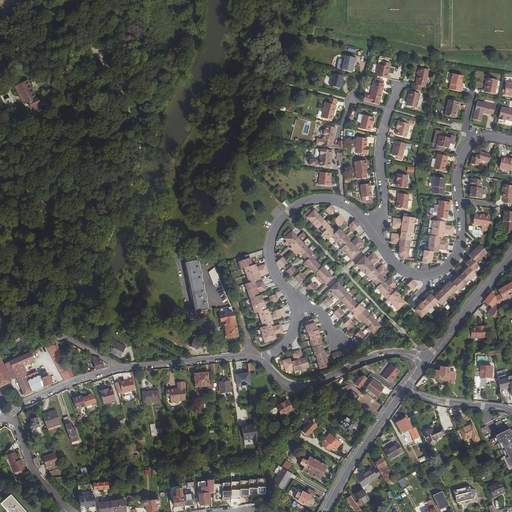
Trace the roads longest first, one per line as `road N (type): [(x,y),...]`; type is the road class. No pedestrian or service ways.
road 1 (residential): [(374,236),(337,200),(292,207),(270,250),(272,269),(295,303)]
road 2 (residential): [(426,361),(380,355),(294,388),(261,361)]
road 3 (residential): [(460,201),(460,245),(437,272),(399,268),(374,236)]
road 4 (tertiary): [(405,388),(326,511)]
road 5 (residential): [(261,361),(248,355),(120,368)]
road 6 (tertiary): [(426,361),(511,254)]
road 7 (residential): [(374,236),(383,211),(380,136),(388,110)]
